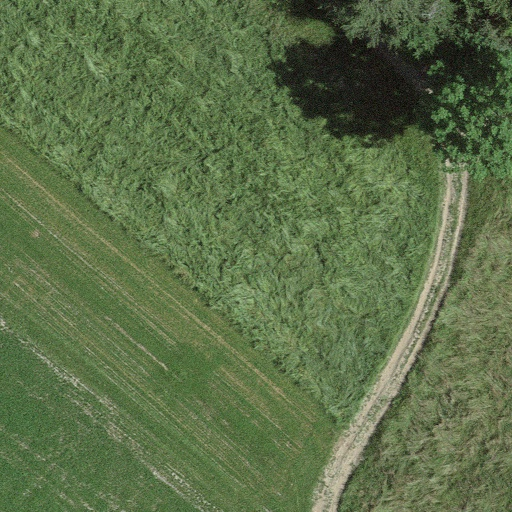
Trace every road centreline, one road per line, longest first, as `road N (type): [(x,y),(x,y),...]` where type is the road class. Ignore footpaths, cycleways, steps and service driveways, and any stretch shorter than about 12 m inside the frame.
road 1 (track): [(330,511),(461,232),(467,134)]
road 2 (track): [(511,93),(467,134),(325,0)]
